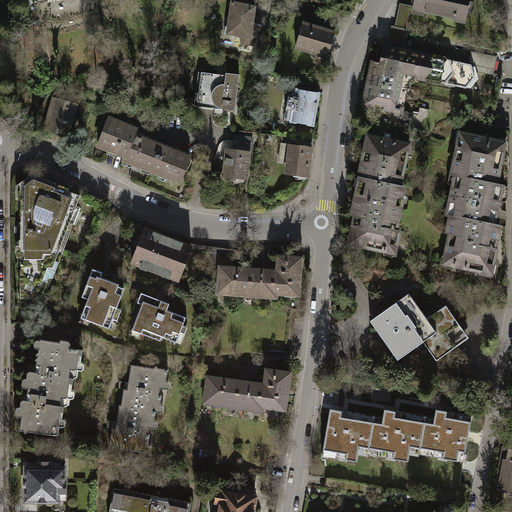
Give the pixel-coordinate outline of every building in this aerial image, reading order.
[(231,0),(228,35),(240,36),(242,46),(247,45),(258,46),(260,33),(263,25),(261,25),(262,18),(257,16),(258,5),(231,0)] [(415,0),(414,6),(413,12),(423,14),(424,11),(455,17),(455,20),(465,22),(469,0),(415,0)] [(414,6),(399,3),(395,27),(410,30),(413,12),(414,6)] [(294,48),(326,58),(333,33),(301,23),(294,48)] [(395,27),(391,26),(387,48),(396,50),(397,43),(403,44),(404,37),(408,38),(410,30),(395,27)] [(478,104),(476,111),(494,115),(502,75),(492,73),(495,57),(471,52),(468,65),(396,50),(387,48),(386,48),(382,64),(374,62),(363,115),(365,115),(364,119),(371,120),(402,127),(405,113),(399,112),(404,89),(478,104)] [(191,106),(194,107),(220,110),(225,109),(228,107),(231,105),(233,101),(235,98),(238,75),(223,73),(223,75),(199,72),(196,93),(193,92),(191,106)] [(290,112),(289,122),(312,126),(318,93),(295,89),(293,95),(286,94),(283,110),(290,112)] [(65,136),(74,104),(52,97),(46,95),(40,107),(44,109),(48,111),(42,129),(65,136)] [(499,117),(494,115),(488,139),(500,142),(497,154),(502,155),(500,164),(503,165),(498,184),(501,185),(499,194),(501,194),(495,224),(500,225),(494,248),(496,249),(493,264),(498,265),(499,262),(504,263),(506,211),(502,210),(504,201),(507,201),(510,128),(499,126),(499,117)] [(132,135),(133,132),(148,138),(154,122),(139,116),(134,129),(107,118),(96,146),(123,156),(121,160),(178,183),(188,158),(132,135)] [(357,178),(359,178),(399,187),(406,156),(403,156),(405,144),(399,143),(402,127),(371,120),(361,166),(359,166),(357,178)] [(224,177),(233,178),(233,180),(234,181),(235,184),(245,182),(246,180),(247,179),(248,171),(250,171),(255,137),(235,134),(233,148),(227,148),(224,177)] [(501,185),(498,184),(503,165),(500,164),(502,155),(497,154),(500,142),(488,139),(462,134),(460,146),(458,145),(451,176),(455,177),(446,215),(450,216),(446,233),(450,234),(444,260),(453,262),(452,264),(485,271),(487,263),(493,264),(496,249),(494,248),(500,225),(495,224),(501,194),(499,194),(501,185)] [(286,175),(295,176),(296,180),(311,178),(314,147),(282,143),(279,162),(287,163),(286,175)] [(38,302),(79,196),(68,191),(68,189),(55,185),(56,182),(33,173),(20,181),(21,303),(38,302)] [(402,187),(399,187),(359,178),(351,215),(355,216),(350,241),(361,243),(361,245),(385,251),(386,248),(394,250),(398,232),(395,231),(400,207),(396,205),(397,198),(399,199),(402,187)] [(144,228),(131,264),(178,280),(190,246),(144,228)] [(297,293),(299,257),(277,256),(275,274),(251,272),(252,268),(220,266),(218,291),(276,296),(277,291),(297,293)] [(102,272),(92,268),(82,296),(87,298),(80,317),(108,327),(111,318),(116,320),(121,309),(116,307),(124,288),(118,285),(119,283),(101,276),(102,272)] [(169,303),(141,292),(137,302),(141,304),(132,330),(159,340),(161,336),(169,339),(170,336),(177,339),(180,332),(184,334),(187,326),(182,325),(185,317),(166,310),(169,303)] [(445,304),(427,318),(407,292),(369,321),(399,359),(423,342),(437,360),(469,336),(445,304)] [(44,404),(62,406),(65,389),(72,390),(74,377),(71,376),(74,360),(81,361),(83,349),(69,347),(69,341),(61,339),(59,342),(39,339),(35,365),(32,364),(31,371),(29,371),(26,373),(24,378),(29,379),(27,392),(45,395),(44,404)] [(121,405),(156,411),(157,404),(160,405),(162,394),(159,394),(161,380),(164,381),(167,369),(157,367),(156,366),(153,368),(130,365),(127,383),(124,382),(121,405)] [(283,406),(288,371),(266,368),(264,387),(238,383),(238,380),(207,376),(203,401),(261,409),(262,403),(283,406)] [(45,395),(27,392),(24,392),(23,398),(19,400),(19,406),(23,408),(19,429),(53,434),(56,417),(62,418),(63,407),(62,406),(44,404),(45,395)] [(156,411),(121,405),(118,405),(115,422),(112,421),(108,446),(143,451),(145,444),(148,445),(150,433),(147,433),(149,420),(154,421),(156,411)] [(324,457),(357,462),(359,450),(370,451),(375,422),(332,414),(324,457)] [(394,456),(393,462),(408,464),(411,448),(420,450),(425,422),(387,415),(385,423),(375,422),(370,451),(394,456)] [(443,461),(457,463),(459,453),(465,454),(471,421),(439,415),(437,424),(425,422),(420,450),(444,455),(443,461)] [(508,492),(511,492),(511,435),(509,448),(502,447),(493,497),(501,498),(502,490),(508,491),(508,492)] [(22,466),(23,499),(63,498),(62,466),(22,466)] [(325,477),(324,487),(339,489),(340,479),(325,477)] [(114,487),(109,511),(189,511),(192,501),(114,487)] [(254,511),(254,510),(251,509),(253,496),(215,490),(211,511),(254,511)]
